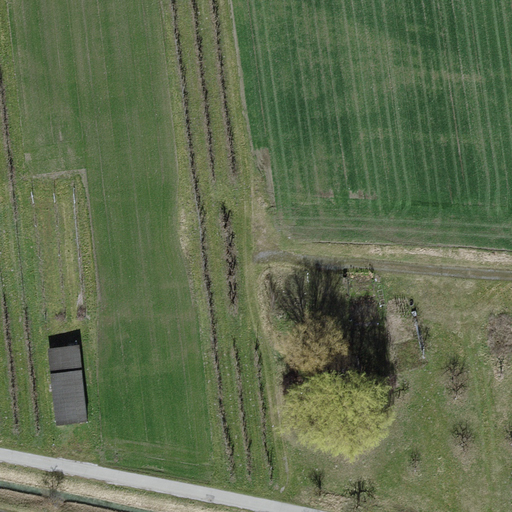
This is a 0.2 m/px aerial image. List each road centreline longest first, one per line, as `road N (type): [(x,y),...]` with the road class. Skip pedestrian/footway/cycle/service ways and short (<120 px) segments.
road 1 (track): [(290,511),(0,457)]
road 2 (track): [(511,277),(293,263)]
